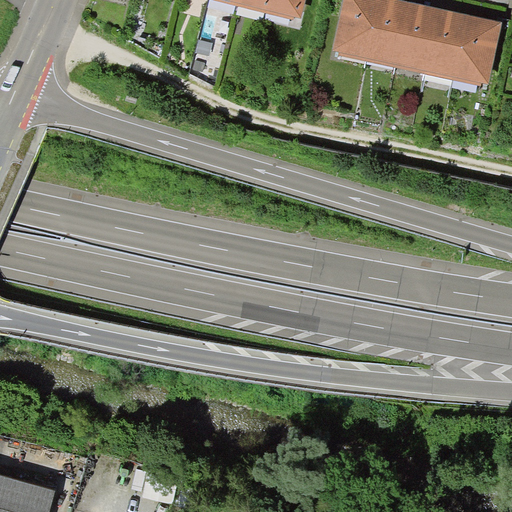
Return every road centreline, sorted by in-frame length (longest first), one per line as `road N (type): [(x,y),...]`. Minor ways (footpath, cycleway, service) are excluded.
road 1 (motorway): [(0,249),(511,349)]
road 2 (motorway): [(511,299),(0,201)]
road 3 (motorway): [(511,244),(13,95)]
road 4 (motorway): [(0,315),(219,360),(511,391)]
road 5 (track): [(49,18),(228,109),(511,171)]
